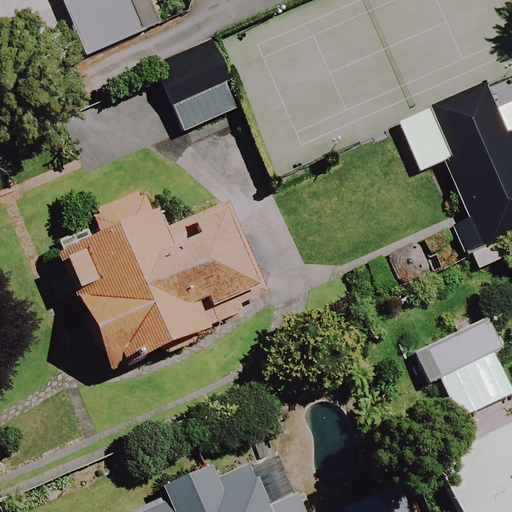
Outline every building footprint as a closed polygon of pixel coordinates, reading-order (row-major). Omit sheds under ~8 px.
[(54,0),(80,63),(147,35),(132,0),(54,0)] [(212,41),(141,68),(152,96),(157,94),(175,141),(240,116),(212,41)] [(414,176),(440,166),(462,223),(452,227),(472,276),(511,259),(506,244),(511,241),(511,104),(488,114),(479,93),(394,126),(414,176)] [(56,259),(103,378),(204,339),(196,320),(256,297),(222,211),(153,238),(137,199),(89,218),(99,243),(56,259)] [(426,276),(411,245),(382,259),(396,290),(426,276)] [(499,352),(486,323),(409,358),(424,389),(435,385),(452,424),(508,399),(488,356),(499,352)] [(511,511),(511,427),(431,462),(452,511),(511,511)] [(294,511),(290,501),(270,457),(212,484),(206,471),(157,494),(164,509),(156,511),(294,511)]
